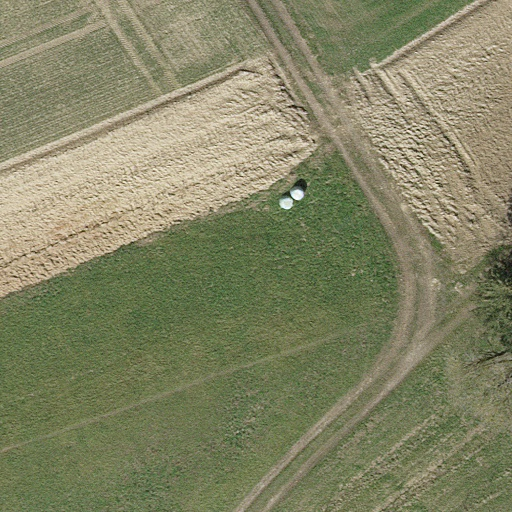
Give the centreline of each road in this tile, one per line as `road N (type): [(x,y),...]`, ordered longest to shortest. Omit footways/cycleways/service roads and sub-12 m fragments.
road 1 (track): [(252,0),(456,315)]
road 2 (track): [(259,511),(511,268)]
